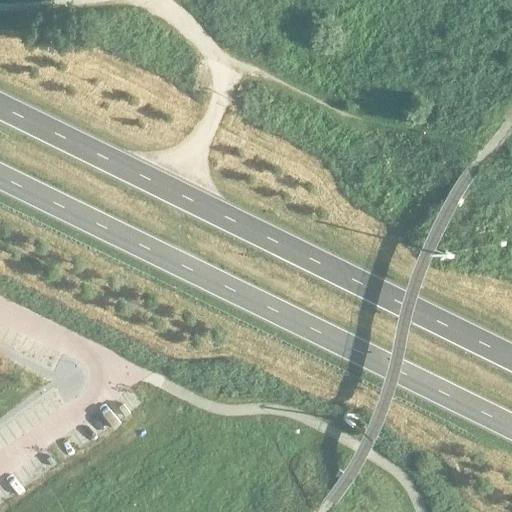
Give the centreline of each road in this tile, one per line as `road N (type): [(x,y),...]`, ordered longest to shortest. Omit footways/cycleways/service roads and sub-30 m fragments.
road 1 (trunk): [(511,356),(0,105)]
road 2 (trunk): [(0,179),(511,427)]
road 3 (residential): [(0,310),(85,353),(96,379),(87,401),(0,464)]
